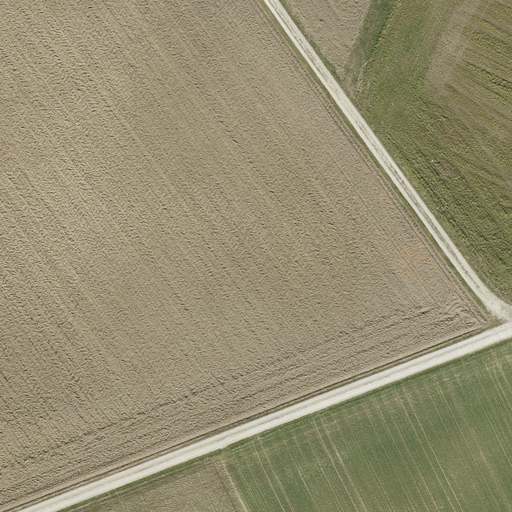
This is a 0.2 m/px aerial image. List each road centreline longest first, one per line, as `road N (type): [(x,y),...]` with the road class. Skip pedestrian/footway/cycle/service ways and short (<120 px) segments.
road 1 (track): [(511,331),(35,511)]
road 2 (track): [(511,325),(475,286),(271,0)]
